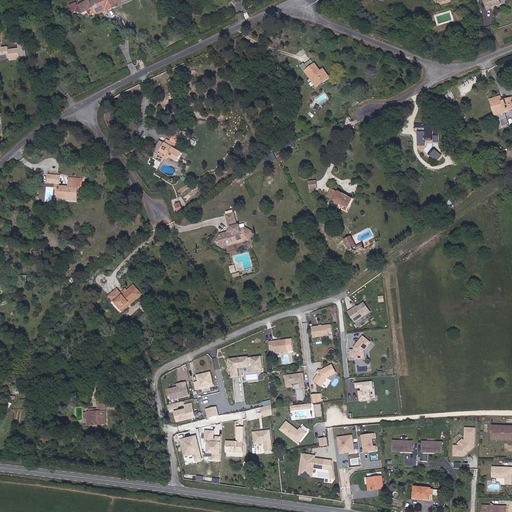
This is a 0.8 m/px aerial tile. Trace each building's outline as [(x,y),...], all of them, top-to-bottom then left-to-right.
[(82,6),(86,14),(89,12),(95,10),(96,12),(96,13),(108,8),(108,9),(113,7),(112,6),(118,3),(116,0),(117,0),(99,0),(87,6),(86,4),(82,6)] [(502,3),(500,0),(484,0),(488,9),(502,3)] [(0,57),(11,56),(12,58),(21,56),(19,47),(10,49),(9,45),(0,46),(0,57)] [(304,66),(313,78),(319,75),(321,78),(327,74),(322,66),(319,68),(313,60),(304,66)] [(511,110),(511,108),(511,99),(501,103),(499,98),(489,101),(493,114),(504,111),(504,113),(508,112),(511,110)] [(432,126),(426,126),(426,129),(426,132),(418,132),(418,146),(426,146),(426,141),(432,140),(432,126)] [(173,139),(171,142),(166,139),(160,150),(166,153),(167,151),(170,152),(179,157),(183,149),(175,144),(177,141),(173,139)] [(441,161),(444,154),(435,149),(432,156),(438,158),(437,159),(441,161)] [(70,176),(69,185),(59,184),(59,189),(59,196),(68,196),(68,198),(77,198),(77,187),(80,187),(80,183),(83,183),(83,177),(70,176)] [(338,193),(338,194),(330,191),(326,199),(348,210),(353,200),(343,196),(338,193)] [(235,213),(226,214),(229,229),(227,233),(220,234),(216,241),(220,243),(223,239),(224,243),(245,238),(250,231),(245,227),(239,228),(239,224),(237,225),(235,213)] [(355,249),(350,239),(343,242),(349,253),(355,249),(357,252),(363,249),(361,246),(355,249)] [(117,289),(109,296),(119,307),(123,304),(124,305),(133,298),(135,300),(142,295),(133,284),(126,290),(121,294),(119,291),(117,289)] [(123,311),(135,300),(133,298),(124,305),(123,304),(119,307),(123,311)] [(356,324),(371,313),(365,304),(359,308),(357,308),(356,309),(356,310),(353,312),(352,311),(349,314),(356,324)] [(330,337),(329,334),(333,333),(332,326),(313,329),(314,339),(330,337)] [(365,358),(365,351),(371,344),(364,338),(357,346),(357,347),(356,348),(355,349),(355,351),(351,351),(352,358),(356,358),(356,361),(364,360),(365,358)] [(275,354),(289,353),(287,341),(270,343),(271,351),(275,351),(275,354)] [(262,359),(231,361),(233,379),(239,379),(238,370),(250,369),(250,366),(253,366),(253,372),(263,372),(262,359)] [(337,374),(333,366),(322,372),(315,383),(323,388),(328,379),(337,374)] [(211,384),(208,371),(195,374),(196,378),(197,379),(198,381),(193,382),(194,388),(211,384)] [(306,388),(305,379),(305,378),(304,377),(304,375),(304,374),(286,376),(287,387),(293,387),(293,384),(300,383),(301,389),(306,388)] [(187,394),(184,381),(176,383),(177,386),(174,387),(175,387),(173,388),(172,387),(168,388),(170,398),(187,394)] [(374,382),(355,383),(356,389),(361,389),(361,391),(359,391),(360,401),(375,400),(374,382)] [(321,393),(311,394),(312,402),(322,401),(321,393)] [(175,420),(193,416),(190,402),(183,404),(184,408),(183,408),(183,409),(181,410),(181,409),(173,411),(175,420)] [(98,404),(98,412),(87,413),(88,425),(94,425),(94,422),(100,422),(101,424),(106,424),(105,404),(98,404)] [(270,405),(261,407),(264,417),(273,415),(270,405)] [(216,406),(205,409),(207,418),(218,415),(216,406)] [(288,422),(281,429),(298,443),(300,441),(301,442),(307,433),(301,428),(299,431),(288,422)] [(511,426),(492,426),(491,438),(496,439),(496,437),(504,437),(504,439),(511,439),(511,426)] [(236,434),(236,441),(226,441),(225,452),(242,452),(243,427),(236,427),(236,434)] [(475,446),(476,428),(466,428),(466,442),(462,446),(456,446),(455,455),(466,455),(475,446)] [(211,460),(220,461),(221,437),(213,436),(213,431),(205,430),(204,442),(206,442),(205,454),(211,454),(211,460)] [(270,430),(252,432),(254,446),(264,445),(265,454),(273,453),(270,430)] [(375,433),(361,435),(363,453),(377,451),(376,445),(373,445),(372,439),(375,439),(375,433)] [(195,435),(179,439),(183,458),(193,455),(195,462),(201,461),(195,435)] [(352,435),(337,437),(339,454),(354,452),(352,435)] [(326,437),(318,439),(319,447),(327,446),(326,437)] [(414,442),(394,442),(394,452),(414,452),(414,442)] [(443,453),(443,442),(424,442),(424,452),(443,453)] [(323,469),(324,460),(313,458),(313,459),(311,459),(311,455),(302,454),(300,473),(305,474),(306,472),(313,473),(314,468),(323,469)] [(511,468),(492,467),(492,478),(505,478),(505,484),(511,485),(511,468)] [(383,477),(368,478),(369,490),(374,489),(374,487),(379,487),(379,489),(384,488),(383,477)] [(431,499),(432,489),(415,488),(415,498),(431,499)]
